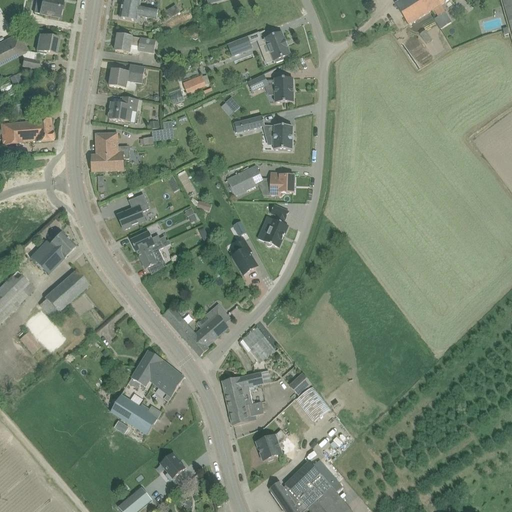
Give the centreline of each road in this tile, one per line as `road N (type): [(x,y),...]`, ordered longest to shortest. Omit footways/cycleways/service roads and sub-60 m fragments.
road 1 (unclassified): [(199,375),(267,305),(292,263),(318,170),(323,62)]
road 2 (tertiary): [(199,375),(103,257),(76,180)]
road 3 (tertiary): [(76,180),(95,0)]
road 4 (tertiary): [(241,511),(218,413),(199,375)]
road 5 (track): [(86,511),(0,411)]
